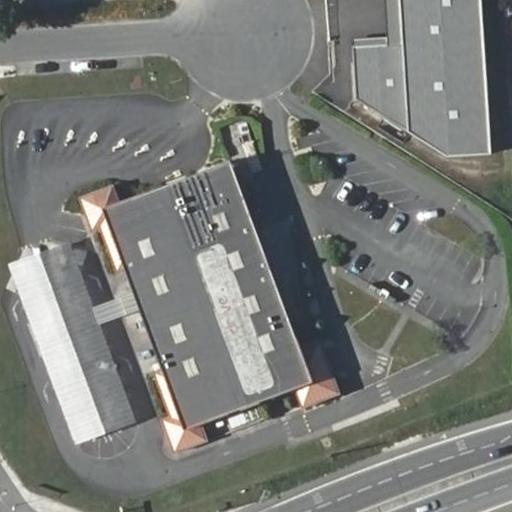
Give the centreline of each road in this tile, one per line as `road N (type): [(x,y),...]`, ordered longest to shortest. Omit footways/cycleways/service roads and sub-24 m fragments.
road 1 (unknown): [(272,96),(420,199),(469,221),(489,243),(501,315)]
road 2 (unknown): [(298,191),(501,315)]
road 3 (unknown): [(501,315),(480,369),(430,389),(354,399)]
road 4 (primary): [(380,507),(511,459)]
